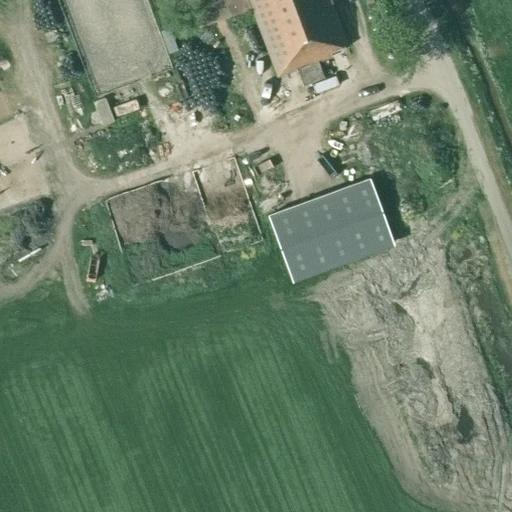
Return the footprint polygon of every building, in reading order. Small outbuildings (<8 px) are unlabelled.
[(247,0),(276,77),(295,70),(302,86),(323,78),(317,62),(331,57),(329,53),(347,46),(329,0),(247,0)] [(109,93),(117,117),(141,109),(133,85),(109,93)] [(389,101),(374,110),(379,119),(394,111),(389,101)] [(373,220),(348,157),(255,192),(279,256),(373,220)] [(25,210),(0,221),(0,234),(30,221),(25,210)]
